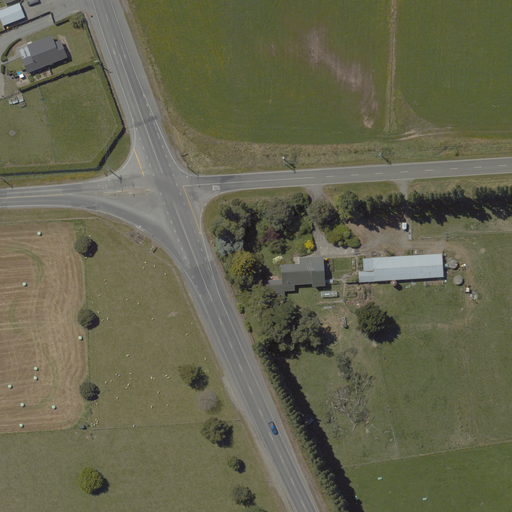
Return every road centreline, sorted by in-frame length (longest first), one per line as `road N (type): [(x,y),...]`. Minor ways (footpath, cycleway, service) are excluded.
road 1 (primary): [(307,511),(168,188)]
road 2 (unclassified): [(168,188),(511,165)]
road 3 (primary): [(168,188),(101,0)]
road 4 (primary): [(0,198),(168,188)]
